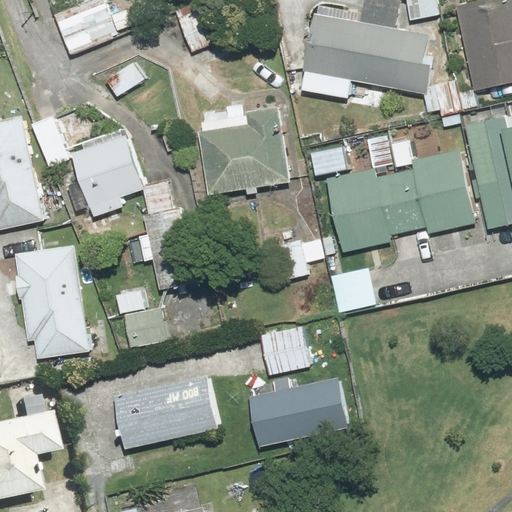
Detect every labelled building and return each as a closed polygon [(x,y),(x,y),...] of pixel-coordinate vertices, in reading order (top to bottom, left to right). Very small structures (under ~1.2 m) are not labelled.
[(107,0),(52,0),(73,56),(121,39),(107,0)] [(440,0),(403,0),(400,1),(404,22),(443,14),(440,0)] [(511,0),(480,0),(458,5),(477,91),(511,83),(511,0)] [(212,3),(181,17),(202,68),(234,54),(212,3)] [(364,15),(318,6),(306,71),(430,93),(441,35),(363,21),(364,15)] [(136,61),(108,80),(120,98),(148,80),(136,61)] [(283,108),(204,121),(206,132),(200,132),(211,196),(295,183),(283,108)] [(0,231),(47,221),(24,114),(0,119),(0,231)] [(54,117),(34,125),(52,168),(72,160),(54,117)] [(508,117),(468,125),(490,231),(511,226),(511,128),(510,128),(508,117)] [(127,136),(74,154),(96,217),(125,207),(122,198),(146,190),(127,136)] [(378,168),(329,178),(346,253),(395,242),(394,237),(428,229),(430,235),(481,224),(464,149),(413,160),(416,170),(380,178),(378,168)] [(151,214),(147,215),(151,235),(143,237),(148,261),(156,260),(162,292),(200,284),(185,208),(177,209),(172,183),(146,188),(151,214)] [(305,239),(278,245),(286,282),(313,276),(305,239)] [(92,352),(76,245),(18,254),(21,276),(19,276),(22,300),(25,300),(31,342),(37,341),(40,360),(92,352)] [(145,290),(119,295),(122,315),(149,310),(145,290)] [(166,309),(126,316),(132,348),(172,340),(166,309)] [(308,335),(264,345),(271,376),(316,366),(308,335)] [(210,374),(116,394),(128,451),(223,430),(210,374)] [(258,392),(267,439),(352,422),(343,375),(258,392)] [(46,413),(0,422),(0,503),(36,496),(28,460),(55,454),(46,413)]
